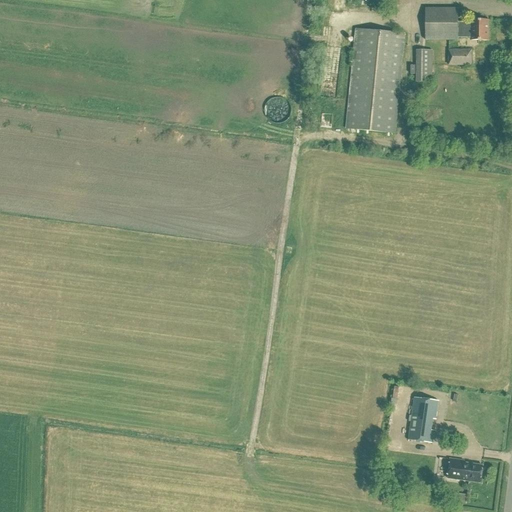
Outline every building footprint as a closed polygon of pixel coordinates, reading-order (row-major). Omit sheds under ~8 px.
[(479,23),(458,23),(458,9),(426,9),(426,41),(458,41),(458,38),(479,38),(478,41),(489,41),(489,20),(479,20),(479,23)] [(396,134),(406,34),(356,29),(346,129),(396,134)] [(438,48),(422,49),(424,81),(439,80),(438,48)] [(472,66),(472,51),(448,51),(448,66),(472,66)] [(270,108),(275,119),(280,116),(275,105),(270,108)] [(247,106),(244,117),(254,120),(258,109),(247,106)] [(328,113),(327,123),(336,125),(337,114),(328,113)] [(237,129),(246,121),(241,116),(233,124),(237,129)] [(428,422),(431,423),(433,404),(409,401),(404,444),(428,446),(429,433),(426,433),(428,422)] [(481,483),(483,466),(464,463),(464,461),(450,459),(448,479),(481,483)]
